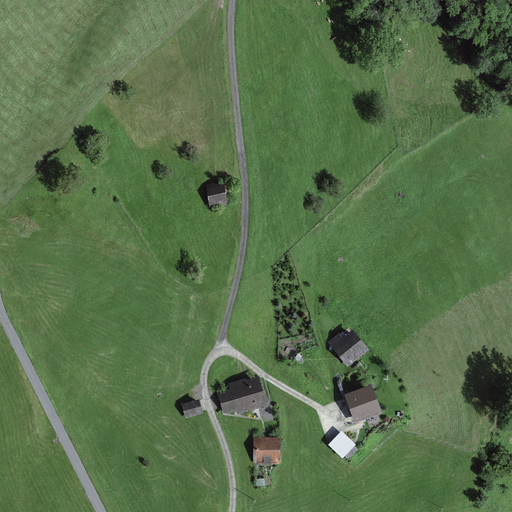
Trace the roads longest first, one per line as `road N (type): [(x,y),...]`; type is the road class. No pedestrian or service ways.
road 1 (track): [(217,351),(236,283),(246,198),(231,0)]
road 2 (track): [(338,417),(239,356),(217,351),(202,376),(229,459),(231,511)]
road 3 (tertiary): [(0,310),(100,511)]
